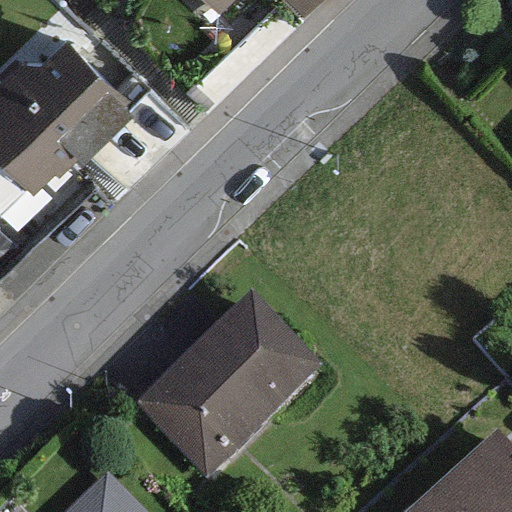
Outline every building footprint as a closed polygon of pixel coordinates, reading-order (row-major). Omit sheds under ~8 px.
[(198,0),(208,10),(217,0),(198,0)] [(511,48),(511,32),(492,13),(441,62),(468,90),(511,48)] [(121,106),(51,35),(14,72),(25,83),(0,107),(0,140),(42,183),(121,106)] [(214,475),(317,373),(248,302),(144,404),(214,475)] [(511,511),(511,467),(493,446),(415,511),(511,511)] [(149,511),(114,474),(71,511),(149,511)]
